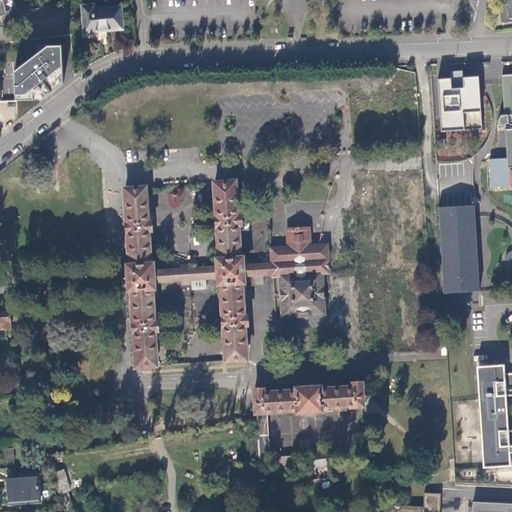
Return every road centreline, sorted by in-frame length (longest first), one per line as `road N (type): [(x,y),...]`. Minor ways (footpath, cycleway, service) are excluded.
road 1 (unclassified): [(0,150),(125,64),(407,49)]
road 2 (residential): [(0,384),(425,362)]
road 3 (residential): [(407,49),(425,362)]
road 4 (unknown): [(118,174),(413,159)]
